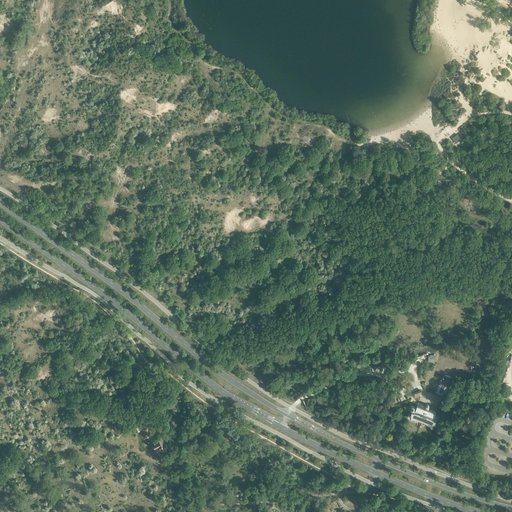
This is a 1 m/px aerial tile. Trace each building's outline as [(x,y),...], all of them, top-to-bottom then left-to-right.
[(461,140),(457,135),(452,139),(456,144),(461,140)] [(500,379),(503,380),(510,360),(507,359),(506,359),(507,359),(500,378),(500,379),(499,379),(500,379)] [(446,394),(450,379),(441,376),(437,391),(446,394)] [(431,427),(432,427),(433,427),(434,426),(434,425),(434,424),(433,424),(436,420),(437,421),(438,419),(439,418),(439,417),(439,416),(438,415),(437,415),(436,415),(436,416),(435,416),(434,415),(436,412),(417,405),(416,408),(415,408),(415,407),(414,406),(413,406),(412,406),(411,406),(411,407),(411,408),(411,410),(412,411),(411,415),(410,415),(410,416),(409,417),(410,418),(411,419),(412,419),(413,418),(413,417),(416,418),(420,419),(424,420),(426,422),(431,424),(430,425),(431,425),(431,426),(431,427)] [(142,429),(145,435),(151,432),(149,426),(142,429)] [(151,443),(155,450),(158,448),(160,451),(167,447),(164,440),(164,441),(161,437),(154,440),(155,441),(151,443)]
